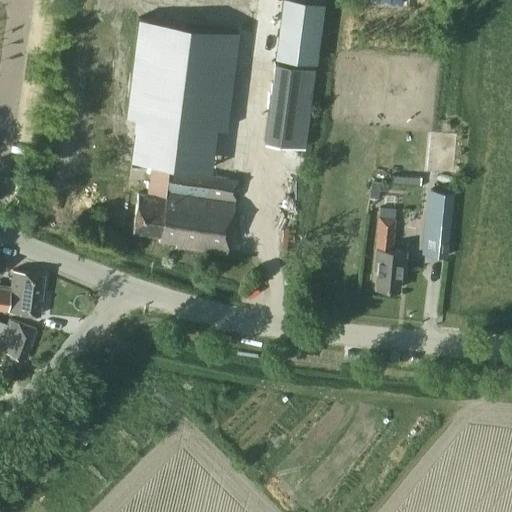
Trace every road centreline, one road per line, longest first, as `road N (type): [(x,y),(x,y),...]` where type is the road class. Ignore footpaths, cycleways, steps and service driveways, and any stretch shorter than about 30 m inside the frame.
road 1 (tertiary): [(511,349),(267,321),(126,285)]
road 2 (unclassified): [(0,415),(126,285)]
road 3 (tertiary): [(126,285),(0,236)]
